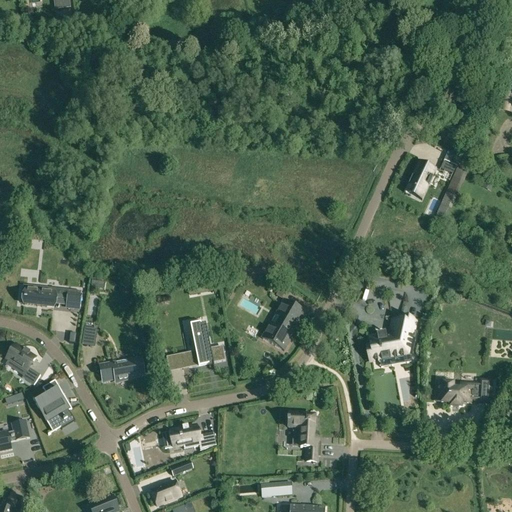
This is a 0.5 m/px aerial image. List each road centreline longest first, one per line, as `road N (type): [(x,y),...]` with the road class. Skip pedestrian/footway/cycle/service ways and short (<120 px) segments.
road 1 (unclassified): [(459,0),(449,82),(394,158),(304,360)]
road 2 (unclassified): [(349,511),(353,443),(511,452)]
road 3 (residential): [(304,360),(263,391),(165,411),(109,440)]
road 4 (residential): [(109,440),(59,355),(23,328),(0,323)]
